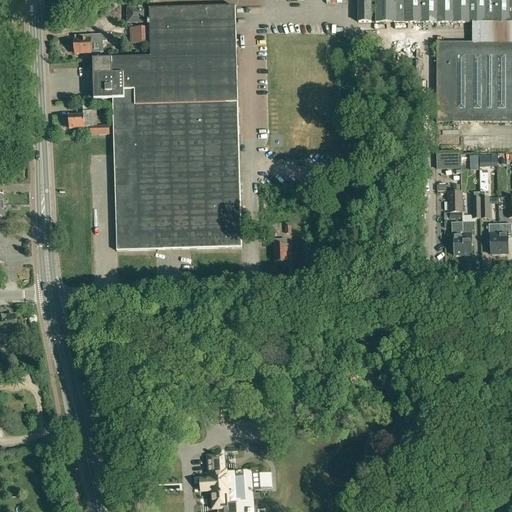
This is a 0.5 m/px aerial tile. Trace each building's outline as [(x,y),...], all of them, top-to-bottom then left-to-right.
[(371,0),(358,0),(358,23),(371,23),(371,0)] [(472,24),(472,43),(436,43),(436,123),(511,122),(511,0),(375,0),(375,23),(472,24)] [(112,107),(114,172),(116,252),(179,250),(241,248),(239,168),(237,104),(234,8),(181,9),(149,10),(150,58),(111,59),(92,60),(93,100),(112,100),(112,107)] [(146,9),(138,9),(128,10),(128,23),(146,23),(146,9)] [(129,27),(129,44),(144,44),(143,27),(129,27)] [(75,36),(75,40),(75,41),(74,41),(75,55),(83,54),(84,56),(88,55),(88,54),(91,54),(96,53),(101,53),(101,41),(105,41),(105,34),(75,36)] [(83,112),(83,116),(68,116),(68,118),(67,119),(67,123),(69,124),(69,130),(84,129),(90,128),(92,128),(93,128),(93,112),(83,112)] [(93,128),(92,128),(90,128),(90,137),(109,136),(109,128),(93,128)] [(459,155),(451,155),(451,170),(460,170),(459,155)] [(345,169),(345,180),(356,180),(357,169),(345,169)] [(462,214),(462,192),(447,192),(447,214),(462,214)] [(480,220),(480,198),(472,199),(472,220),(480,220)] [(480,198),(480,220),(490,220),(490,198),(480,198)] [(474,223),(462,224),(462,257),(471,257),(470,236),(475,236),(474,223)] [(462,224),(451,224),(451,236),(454,236),(454,247),(453,248),(453,252),(454,253),(454,257),(462,257),(462,224)] [(499,256),(498,225),(488,226),(488,236),(490,236),(491,256),(499,256)] [(511,225),(498,225),(499,256),(507,256),(507,236),(511,235),(511,225)] [(274,247),(274,262),(287,262),(286,253),(288,253),(287,246),(286,246),(286,240),(274,241),(274,247)] [(0,335),(17,332),(14,316),(4,318),(3,316),(0,316),(0,335)] [(302,413),(304,404),(286,400),(284,409),(302,413)] [(304,404),(302,413),(321,417),(323,408),(304,404)] [(228,503),(226,477),(224,477),(224,470),(223,457),(219,457),(216,457),(216,458),(209,458),(211,480),(201,480),(202,492),(211,491),(212,510),(222,509),(228,509),(228,503)]
